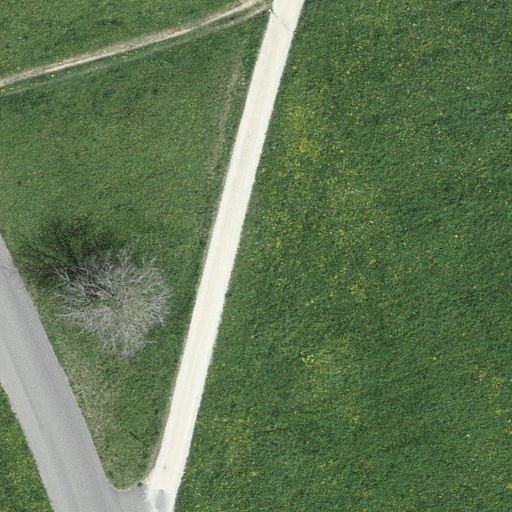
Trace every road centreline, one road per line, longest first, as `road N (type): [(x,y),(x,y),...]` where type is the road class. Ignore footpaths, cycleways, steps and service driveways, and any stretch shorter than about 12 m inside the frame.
road 1 (track): [(146,511),(285,0)]
road 2 (unclassified): [(98,511),(0,310)]
